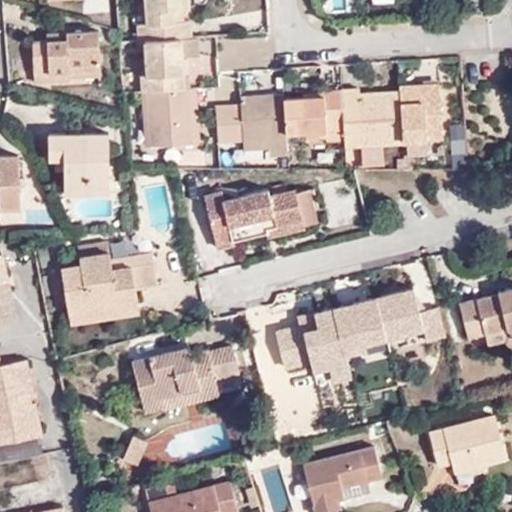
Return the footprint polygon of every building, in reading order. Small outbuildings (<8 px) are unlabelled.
[(147,26),(149,40),(188,37),(197,36),(196,20),(178,20),(177,7),(190,6),(189,0),(147,0),(150,26),(147,26)] [(80,70),(110,69),(108,28),(59,30),(59,40),(42,40),(45,79),(58,79),(58,71),(80,70)] [(147,72),(149,90),(155,90),(189,87),(188,37),(149,40),(152,71),(147,72)] [(80,70),(58,71),(58,79),(81,79),(80,70)] [(445,82),(405,84),(405,89),(408,138),(412,138),(433,136),(434,128),(448,127),(445,82)] [(196,86),(189,87),(155,90),(158,144),(200,141),(196,86)] [(363,86),(349,87),(351,122),(351,136),(352,141),(365,141),(387,139),(408,138),(405,89),(363,92),(363,86)] [(312,94),(288,95),(291,131),(307,130),(308,133),(332,133),(331,123),(351,122),(349,87),(329,88),(329,94),(330,104),(313,105),(312,94)] [(291,131),(288,95),(288,92),(245,93),(246,103),(247,139),(249,148),(273,147),(272,137),(291,136),(291,131)] [(313,105),(330,104),(329,94),(312,94),(313,105)] [(223,140),(247,139),(246,103),(220,104),(223,140)] [(351,136),(351,122),(331,123),(332,133),(332,136),(351,136)] [(448,127),(434,128),(433,136),(449,135),(448,127)] [(68,158),(69,181),(115,180),(114,132),(54,134),(55,158),(68,158)] [(292,146),(291,136),(272,137),(273,147),(292,146)] [(434,149),(433,136),(412,138),(413,150),(434,149)] [(388,155),(387,139),(365,141),(365,157),(388,155)] [(8,210),(30,209),(30,158),(9,158),(9,168),(0,168),(0,199),(7,200),(8,210)] [(69,181),(69,191),(116,190),(115,180),(69,181)] [(298,191),(273,196),(272,190),(232,200),(230,194),(213,198),(225,252),(243,248),(241,241),(272,235),(271,229),(303,222),(299,196),(298,191)] [(318,193),(299,196),(303,222),(305,224),(323,221),(318,193)] [(308,237),(305,224),(303,222),(271,229),(272,235),(274,244),(308,237)] [(97,318),(140,308),(135,287),(162,282),(153,246),(114,254),(112,244),(84,250),(86,259),(58,265),(68,304),(92,299),(97,318)] [(0,321),(19,316),(12,287),(3,289),(0,279),(0,276),(9,274),(4,253),(0,253),(0,321)] [(12,287),(9,274),(0,276),(0,279),(3,289),(12,287)] [(337,372),(365,364),(362,351),(397,342),(396,339),(433,329),(421,286),(307,318),(309,326),(280,334),(294,389),(326,382),(321,363),(334,359),(337,372)] [(511,287),(505,290),(506,293),(467,302),(474,336),(493,332),(511,327),(511,287)] [(97,318),(92,299),(68,304),(72,324),(97,318)] [(511,340),(511,327),(493,332),(497,341),(510,339),(511,340)] [(400,355),(397,342),(362,351),(365,364),(400,355)] [(213,360),(198,363),(195,352),(194,349),(138,362),(151,414),(170,410),(169,400),(191,396),(189,389),(223,381),(245,376),(239,349),(211,355),(213,360)] [(213,360),(211,355),(210,349),(195,352),(198,363),(213,360)] [(0,443),(47,431),(40,401),(36,402),(25,404),(23,391),(33,388),(37,388),(30,357),(4,363),(1,351),(0,350),(0,443)] [(228,403),(223,381),(189,389),(191,396),(169,400),(170,410),(172,417),(228,403)] [(23,391),(25,404),(36,402),(33,388),(23,391)] [(471,468),(497,460),(511,456),(511,429),(507,412),(441,428),(449,459),(468,456),(471,468)] [(126,459),(140,464),(150,442),(135,436),(126,459)] [(381,446),(314,466),(324,511),(344,511),(352,510),(348,499),(355,497),(351,483),(376,478),(390,474),(381,446)] [(376,478),(351,483),(355,497),(380,491),(376,478)] [(241,511),(235,482),(182,494),(179,482),(149,488),(154,511),(241,511)] [(67,511),(65,501),(10,511),(67,511)]
